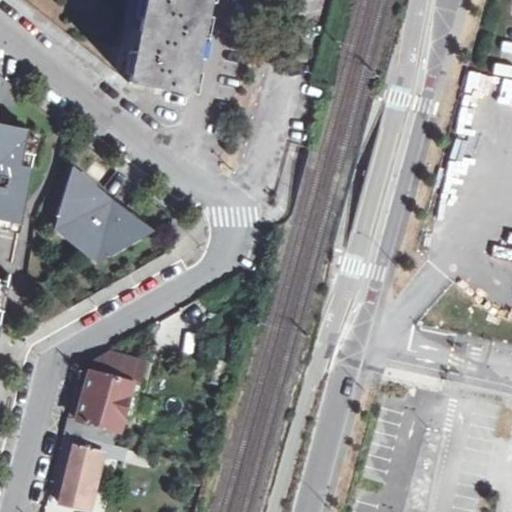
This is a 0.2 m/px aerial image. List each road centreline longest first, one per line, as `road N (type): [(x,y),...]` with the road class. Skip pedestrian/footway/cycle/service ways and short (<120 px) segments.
road 1 (residential): [(300,511),(441,0)]
road 2 (residential): [(18,511),(53,370),(210,272),(240,209)]
road 3 (residential): [(240,209),(212,201),(0,29)]
road 4 (residential): [(301,0),(273,128),(256,186),(240,209)]
